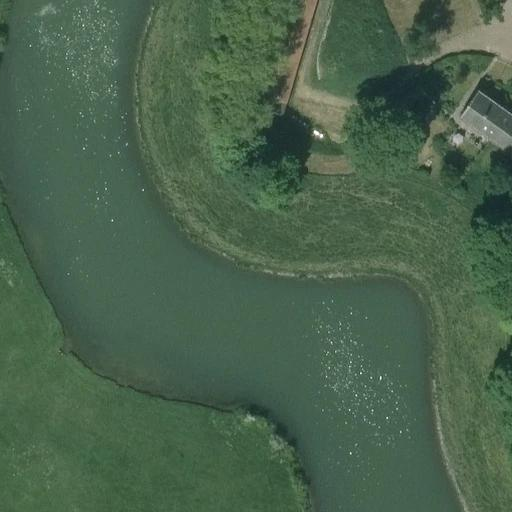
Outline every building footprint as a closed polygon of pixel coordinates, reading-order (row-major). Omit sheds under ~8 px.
[(287,0),(260,95),(265,96),(262,110),(283,116),(316,0),(287,0)] [(335,54),(336,51),(357,57),(367,24),(368,23),(347,17),(349,10),(350,0),(344,0),(339,15),(329,48),(327,56),(326,61),(326,65),(326,69),(326,73),(326,78),(327,82),(332,81),(332,78),(332,74),(332,69),(333,63),(334,59),(335,54)] [(382,0),(397,32),(468,0),(382,0)] [(511,151),(511,113),(479,90),(460,117),(509,152),(510,150),(511,151)] [(302,117),(328,121),(329,114),(330,109),(305,104),(302,117)] [(369,123),(354,138),(363,147),(378,132),(369,123)]
